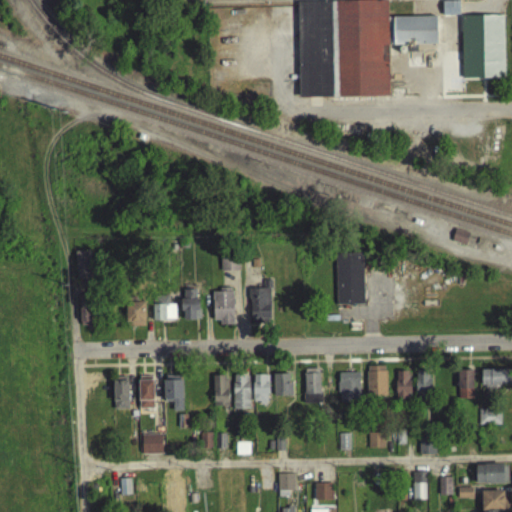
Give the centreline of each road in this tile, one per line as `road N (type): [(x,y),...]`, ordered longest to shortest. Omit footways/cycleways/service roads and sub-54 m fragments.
road 1 (residential): [(511,342),(84,347)]
road 2 (residential): [(511,108),(315,109)]
